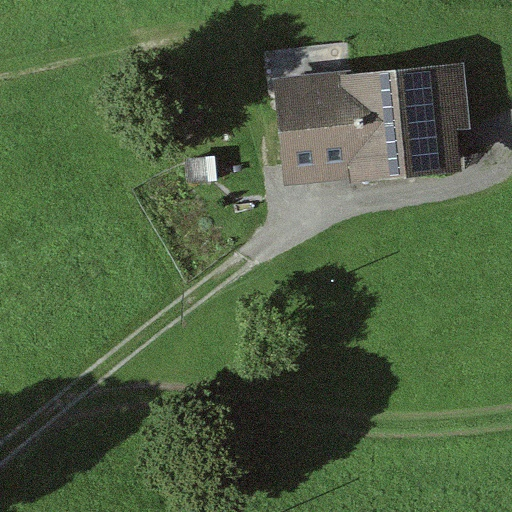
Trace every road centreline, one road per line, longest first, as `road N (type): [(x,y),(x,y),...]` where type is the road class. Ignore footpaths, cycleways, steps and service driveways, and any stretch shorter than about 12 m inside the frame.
road 1 (track): [(511,152),(493,179),(345,211),(275,236),(63,402)]
road 2 (track): [(511,421),(366,431),(179,392),(63,402)]
road 3 (track): [(0,67),(144,39),(203,32),(233,39),(248,63),(275,236)]
